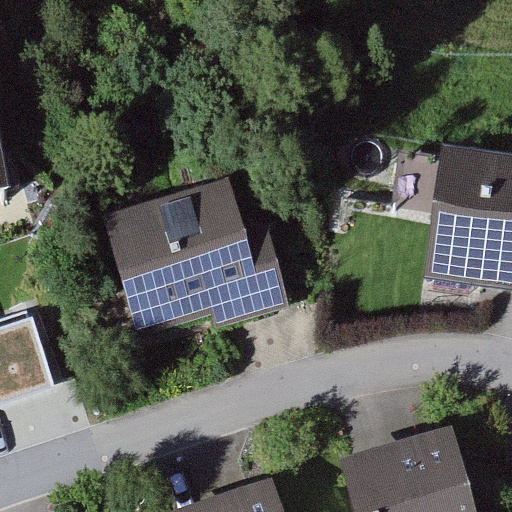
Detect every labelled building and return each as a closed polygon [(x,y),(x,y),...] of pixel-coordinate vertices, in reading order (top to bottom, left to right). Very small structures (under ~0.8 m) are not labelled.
[(0,204),(10,200),(0,142),(0,204)] [(511,172),(455,166),(439,293),(511,301),(511,172)] [(234,198),(95,237),(134,376),(298,330),(275,247),(250,254),(234,198)] [(0,412),(52,395),(30,329),(0,339),(0,412)] [(476,511),(460,450),(348,479),(357,511),(476,511)] [(284,511),(279,496),(234,511),(284,511)]
